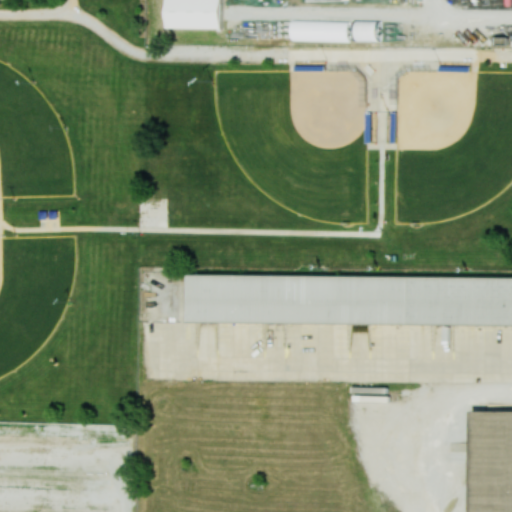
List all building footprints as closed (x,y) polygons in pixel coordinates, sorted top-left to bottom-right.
[(168,0),(223,0),(223,30),(168,29),(168,0)] [(351,21),(351,42),(294,40),(294,20),(351,21)] [(355,20),(381,20),(381,42),(354,41),(355,20)] [(511,324),(188,321),(189,274),(511,277),(511,324)] [(472,511),(474,411),(511,411),(511,511),(472,511)]
